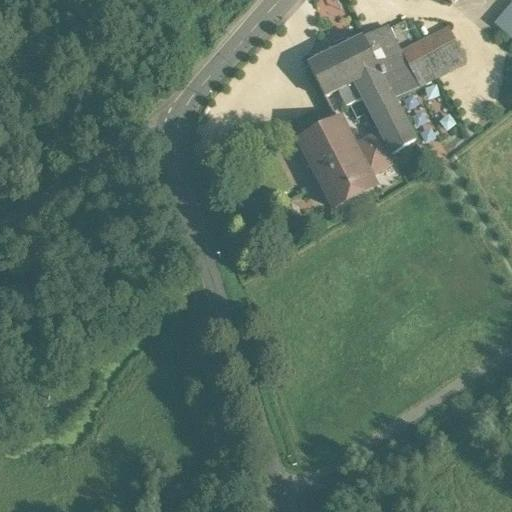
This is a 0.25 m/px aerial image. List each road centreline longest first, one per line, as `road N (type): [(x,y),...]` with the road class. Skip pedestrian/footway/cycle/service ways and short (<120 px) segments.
road 1 (tertiary): [(174,144),(180,187),(287,511)]
road 2 (unclassified): [(0,232),(135,146),(174,144)]
road 3 (tertiary): [(281,0),(190,102),(174,144)]
road 4 (track): [(511,279),(437,156)]
